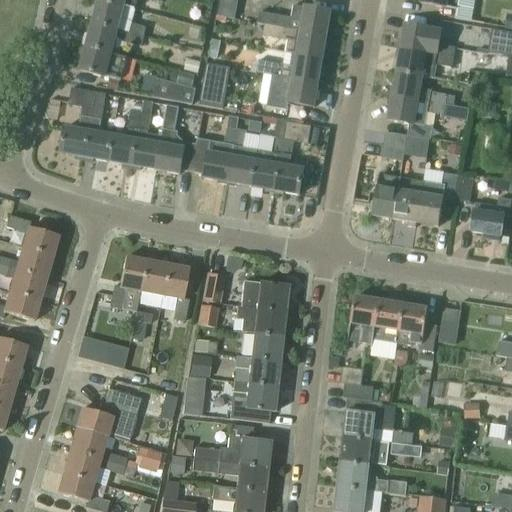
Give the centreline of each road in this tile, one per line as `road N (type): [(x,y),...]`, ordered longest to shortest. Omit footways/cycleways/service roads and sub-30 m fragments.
road 1 (residential): [(16,511),(104,214)]
road 2 (residential): [(293,511),(325,252)]
road 3 (residential): [(325,252),(369,0)]
road 4 (residential): [(325,252),(104,214)]
road 5 (residential): [(511,284),(325,252)]
road 6 (residential): [(4,179),(59,0)]
